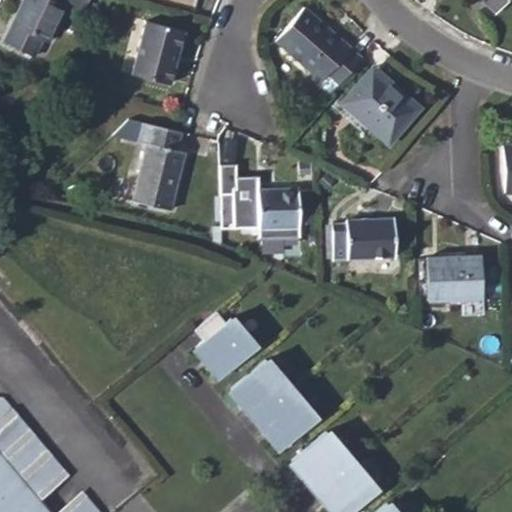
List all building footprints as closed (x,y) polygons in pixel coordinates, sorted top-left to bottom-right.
[(24,0),(4,43),(32,57),(41,40),(47,43),(65,6),(59,4),(51,0),(24,0)] [(478,0),(495,14),(506,0),(478,0)] [(331,91),(360,59),(303,9),(275,41),(320,82),(331,91)] [(131,75),(167,85),(182,32),(145,21),(131,75)] [(340,104),(386,144),(417,109),(372,69),(340,104)] [(131,202),(167,211),(182,152),(174,150),(179,133),(176,132),(140,123),(136,141),(145,143),(131,202)] [(511,193),(511,146),(501,146),(504,194),(511,193)] [(257,223),(257,227),(298,226),(298,224),(297,192),(297,190),(256,190),(256,194),(241,195),(242,224),(257,223)] [(297,192),(298,224),(313,223),(313,191),(297,192)] [(330,225),(331,260),(393,258),(392,220),(344,221),(344,225),(330,225)] [(425,258),(426,302),(481,299),(480,256),(425,258)] [(193,342),(218,371),(253,343),(228,312),(222,318),(214,308),(191,325),(200,335),(193,342)] [(228,384),(280,445),(315,416),(263,355),(228,384)] [(3,396),(0,396),(0,455),(37,500),(69,474),(3,396)] [(289,456),(336,511),(346,511),(375,488),(324,427),(289,456)] [(0,455),(0,511),(46,511),(37,500),(0,455)] [(101,511),(82,489),(53,511),(101,511)] [(372,511),(395,511),(386,501),(372,511)]
